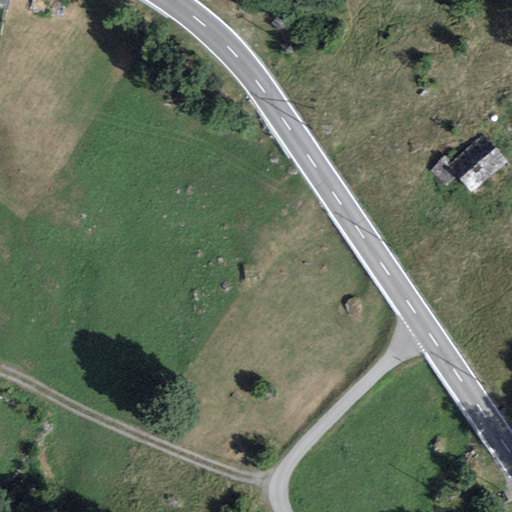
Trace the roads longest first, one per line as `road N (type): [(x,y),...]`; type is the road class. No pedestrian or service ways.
road 1 (tertiary): [(511,461),(238,60),(172,0)]
road 2 (track): [(270,486),(0,374)]
